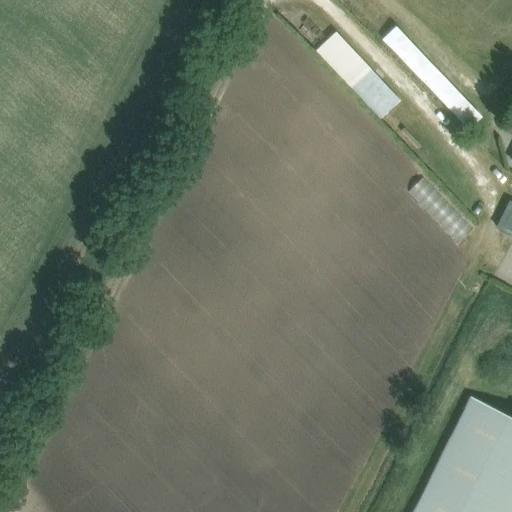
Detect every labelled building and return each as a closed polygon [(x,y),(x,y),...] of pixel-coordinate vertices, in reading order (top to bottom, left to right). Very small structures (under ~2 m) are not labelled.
[(325,35),(337,24),(316,2),(295,23),(322,52),(332,43),(325,35)] [(479,130),(489,121),(405,28),(395,37),(479,130)] [(323,53),(355,88),(376,70),(345,34),(323,53)] [(511,109),(502,129),(510,134),(511,130),(511,109)] [(417,150),(436,129),(423,117),(404,138),(417,150)] [(496,231),(511,239),(511,206),(509,205),(496,231)] [(511,511),(511,418),(469,397),(411,511),(511,511)]
